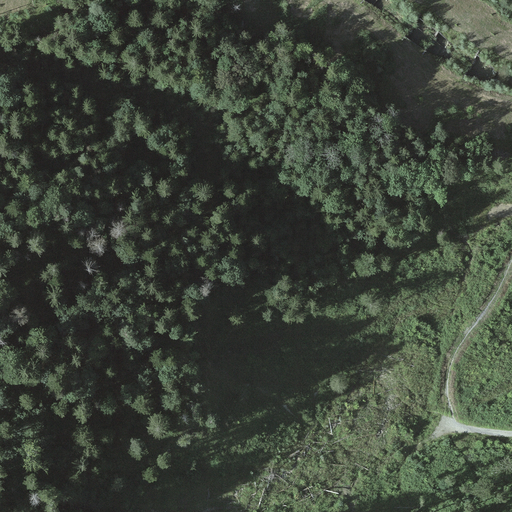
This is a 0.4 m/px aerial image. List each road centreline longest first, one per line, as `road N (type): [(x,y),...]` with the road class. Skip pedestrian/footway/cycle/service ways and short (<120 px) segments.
road 1 (track): [(452,422),(414,447),(361,455),(215,363),(170,303),(154,297),(80,319),(0,286)]
road 2 (track): [(511,255),(468,319),(441,379),(452,422),(470,431),(511,430)]
